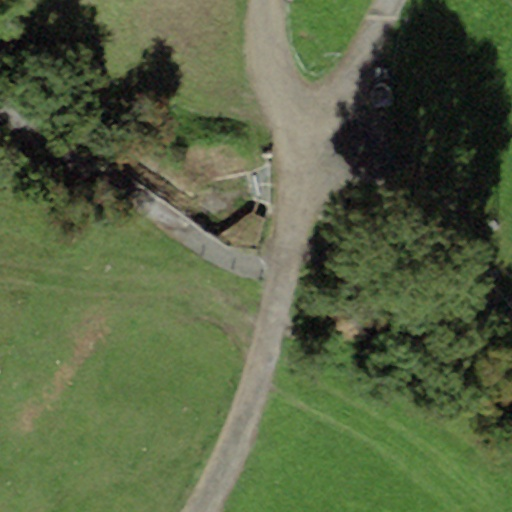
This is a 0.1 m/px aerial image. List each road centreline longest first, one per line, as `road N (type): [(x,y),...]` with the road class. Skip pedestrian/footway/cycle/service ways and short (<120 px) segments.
road 1 (track): [(273,279),(250,399),(191,511)]
road 2 (track): [(387,0),(299,140)]
road 3 (track): [(299,140),(274,90),(261,0)]
road 4 (track): [(299,140),(273,279)]
